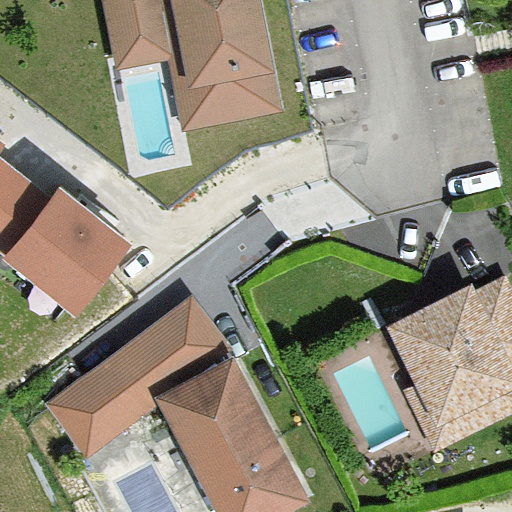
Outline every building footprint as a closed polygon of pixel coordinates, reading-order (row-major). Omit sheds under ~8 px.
[(272,100),(252,0),(114,0),(125,56),(191,42),(206,113),(272,100)] [(0,199),(18,176),(0,162),(0,199)] [(50,201),(18,176),(0,199),(0,239),(12,249),(75,298),(123,238),(60,188),(50,201)] [(511,362),(511,309),(501,288),(490,294),(445,316),(440,306),(398,327),(452,435),(511,405),(511,382),(504,366),(511,362)] [(266,511),(300,494),(231,365),(229,367),(218,347),(189,307),(60,403),(90,443),(167,385),(173,396),(170,398),(231,511),(266,511)]
